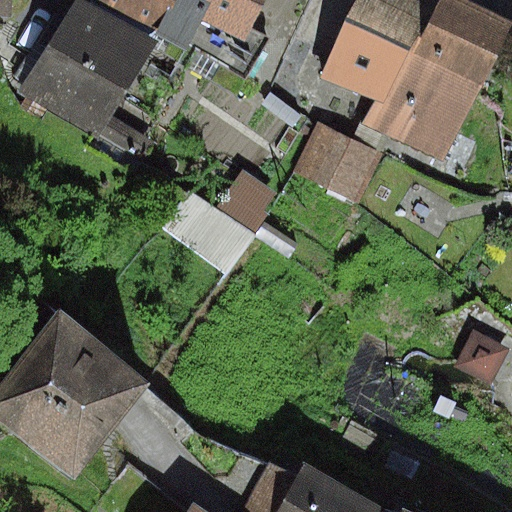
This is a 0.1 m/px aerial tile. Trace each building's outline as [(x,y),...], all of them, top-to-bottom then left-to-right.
[(29,0),(0,0),(0,9),(30,11),(29,0)] [(169,39),(101,0),(94,0),(38,90),(109,132),(169,39)] [(186,8),(190,0),(117,0),(172,30),(186,8)] [(273,0),(190,0),(186,8),(247,46),(273,0)] [(393,98),(454,0),(373,0),(335,78),(362,87),(393,98)] [(453,156),(511,53),(511,21),(470,0),(454,0),(393,98),(381,119),(453,156)] [(386,149),(329,121),(303,174),(361,202),(386,149)] [(280,197),(246,174),(221,213),(187,191),(160,232),(227,277),(280,197)] [(143,419),(171,384),(84,313),(58,346),(9,406),(97,476),(143,419)] [(511,353),(511,350),(479,333),(461,368),(495,386),(511,353)] [(407,511),(326,469),(321,483),(287,470),(267,501),(283,511),(407,511)]
